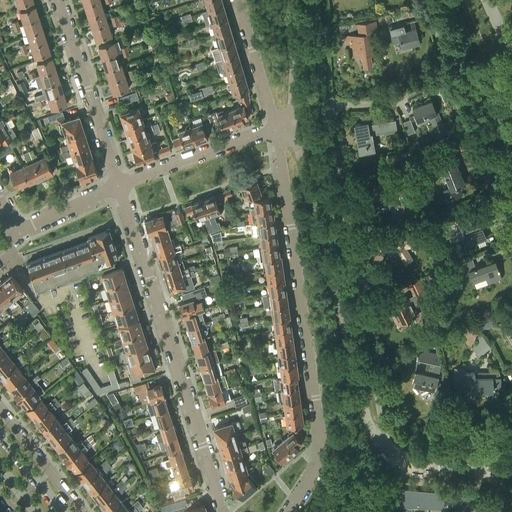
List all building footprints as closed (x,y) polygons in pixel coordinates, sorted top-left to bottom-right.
[(206,11),(223,6),(220,0),(202,0),(203,4),(205,3),(208,10),(206,11)] [(103,12),(99,1),(84,6),(88,17),(103,12)] [(226,18),(223,6),(206,11),(207,16),(209,15),(211,22),(209,23),(209,24),(226,18)] [(18,25),(39,18),(35,7),(20,12),(23,23),(18,25)] [(88,17),(92,28),(107,23),(103,12),(88,17)] [(42,30),(39,18),(18,25),(20,29),(25,28),(27,35),(42,30)] [(212,35),(213,35),(230,30),(226,18),(209,24),(210,28),(213,27),(215,34),(212,35)] [(359,34),(345,36),(347,47),(353,46),(355,57),(362,56),(364,67),(371,66),(366,34),(376,33),(374,21),(357,23),(359,34)] [(110,35),(107,23),(92,28),(96,40),(110,35)] [(419,43),(415,29),(406,31),(403,24),(389,28),(393,44),(400,42),(402,47),(419,43)] [(46,41),(42,30),(27,35),(31,46),(46,41)] [(234,42),(230,30),(213,35),(214,40),(216,39),(218,46),(216,47),(234,42)] [(50,53),(46,41),(31,46),(35,58),(50,53)] [(220,59),(237,54),(234,42),(216,47),(217,51),(220,51),(222,58),(220,59)] [(98,48),(102,59),(117,54),(113,43),(98,48)] [(120,66),(117,54),(102,59),(106,70),(120,66)] [(241,66),(237,54),(220,59),(221,63),(223,62),(226,70),(223,71),(224,71),(241,66)] [(40,75),(55,70),(51,58),(36,63),(40,75)] [(106,70),(109,82),(124,77),(120,66),(106,70)] [(244,78),(241,66),(224,71),(225,75),(227,74),(229,82),(227,83),(244,78)] [(59,81),(55,70),(40,75),(44,86),(59,81)] [(128,89),(124,77),(109,82),(113,93),(128,89)] [(3,82),(5,87),(12,83),(9,78),(3,82)] [(248,90),(244,78),(227,83),(228,87),(225,88),(228,96),(237,93),(237,94),(246,91),(248,90)] [(27,91),(23,81),(17,84),(21,93),(27,91)] [(62,93),(59,81),(44,86),(46,93),(41,95),(42,99),(47,98),(62,93)] [(189,94),(190,100),(205,95),(205,94),(203,90),(189,94)] [(249,99),(246,91),(237,94),(239,102),(241,102),(241,103),(237,105),(238,108),(231,110),(236,125),(244,122),(243,119),(248,117),(247,115),(252,113),(248,99),(249,99)] [(136,92),(118,98),(120,105),(138,99),(136,92)] [(62,93),(47,98),(51,109),(66,104),(62,93)] [(417,121),(429,117),(437,136),(445,133),(438,113),(436,114),(431,101),(426,103),(426,104),(422,106),(422,105),(412,109),(417,121)] [(123,127),(142,121),(139,113),(143,112),(141,107),(120,114),(122,120),(121,122),(123,127)] [(222,130),(236,125),(231,110),(223,113),(223,110),(216,112),(217,115),(222,130)] [(54,120),(57,119),(63,117),(62,111),(52,115),(54,120)] [(63,127),(66,136),(83,130),(78,116),(65,121),(64,116),(63,117),(57,119),(60,128),(63,127)] [(354,125),(356,139),(371,136),(371,134),(384,132),(384,134),(397,132),(395,120),(382,122),(382,123),(367,126),(367,123),(354,125)] [(403,122),(406,131),(408,134),(414,132),(410,120),(403,122)] [(144,127),(142,121),(123,127),(124,132),(127,133),(128,138),(149,131),(153,130),(151,126),(151,125),(144,127)] [(13,139),(12,138),(15,137),(10,128),(9,128),(6,122),(0,125),(0,140),(2,145),(13,139)] [(202,124),(190,128),(196,142),(207,138),(202,124)] [(183,146),(196,142),(190,128),(190,125),(185,126),(186,129),(178,132),(183,146)] [(37,127),(31,131),(35,139),(41,136),(37,127)] [(83,130),(66,136),(68,143),(60,146),(62,151),(87,143),(85,137),(87,135),(86,131),(83,130)] [(149,131),(128,138),(130,143),(129,145),(131,149),(132,150),(150,144),(148,137),(151,136),(149,131)] [(374,153),(371,136),(356,139),(359,153),(367,151),(367,154),(374,153)] [(10,143),(12,147),(23,142),(21,137),(10,143)] [(0,156),(13,150),(12,147),(10,143),(0,148),(0,156)] [(89,150),(87,143),(62,151),(64,157),(72,154),(74,162),(92,156),(94,155),(92,150),(89,150)] [(152,151),(150,144),(132,150),(137,162),(170,151),(169,146),(156,150),(152,151)] [(29,151),(41,176),(46,174),(49,175),(52,174),(52,171),(45,156),(37,160),(32,150),(29,151)] [(35,179),(41,176),(29,151),(23,154),(27,164),(21,167),(29,183),(31,183),(34,182),(35,179)] [(383,170),(403,167),(416,165),(411,152),(387,155),(387,157),(381,158),(383,170)] [(418,170),(440,161),(438,155),(416,164),(418,170)] [(92,156),(74,162),(81,184),(90,181),(89,177),(97,174),(91,157),(92,156)] [(459,172),(453,157),(453,156),(440,161),(451,188),(443,191),(446,201),(461,195),(458,186),(464,184),(461,176),(463,175),(461,171),(459,172)] [(28,182),(29,183),(21,167),(15,169),(14,166),(7,169),(13,181),(12,183),(14,187),(16,187),(28,181),(28,182)] [(386,185),(365,189),(367,197),(388,194),(390,203),(386,204),(388,218),(391,217),(392,224),(414,220),(406,175),(385,179),(386,185)] [(245,198),(247,198),(255,195),(262,192),(261,187),(258,188),(255,181),(241,186),(245,198)] [(223,192),(214,196),(203,200),(213,231),(221,228),(219,221),(216,222),(214,216),(221,214),(216,201),(223,199),(225,206),(228,205),(225,197),(223,192)] [(262,192),(255,195),(247,198),(250,213),(256,212),(256,211),(271,209),(270,197),(264,197),(262,192)] [(213,231),(203,200),(191,204),(191,205),(184,207),(187,214),(194,212),(196,219),(203,217),(208,233),(213,231)] [(177,219),(178,223),(184,221),(181,211),(180,208),(174,210),(175,213),(177,219)] [(273,221),(271,209),(256,211),(256,212),(257,223),(273,221)] [(456,218),(463,235),(467,246),(486,238),(482,228),(480,229),(473,211),(459,216),(456,218)] [(145,220),(144,221),(148,233),(151,232),(169,226),(167,222),(165,223),(162,215),(152,218),(150,216),(146,217),(145,220)] [(275,232),(273,221),(257,223),(259,234),(275,232)] [(179,225),(178,223),(169,226),(151,232),(153,238),(150,240),(152,245),(170,239),(167,232),(175,229),(174,227),(179,225)] [(35,287),(38,290),(51,286),(52,291),(56,289),(55,284),(114,263),(112,258),(118,256),(111,236),(112,235),(110,229),(109,229),(109,228),(108,228),(107,228),(106,229),(106,230),(106,231),(87,238),(88,241),(27,263),(35,287)] [(213,241),(219,240),(218,232),(210,234),(213,241)] [(275,232),(259,234),(261,247),(277,245),(275,232)] [(395,249),(402,258),(406,263),(412,259),(406,251),(405,245),(412,244),(411,235),(375,241),(377,252),(384,251),(395,249)] [(157,251),(158,256),(181,248),(183,247),(182,244),(180,244),(175,246),(172,238),(170,239),(152,245),(154,250),(157,251)] [(278,256),(277,245),(261,247),(262,255),(259,255),(260,259),(261,259),(278,256)] [(183,253),(181,248),(158,256),(160,261),(158,263),(160,268),(182,261),(180,254),(183,253)] [(280,256),(278,256),(261,259),(263,270),(282,267),(280,256)] [(434,258),(436,270),(445,266),(443,260),(439,262),(437,257),(434,258)] [(449,279),(458,275),(468,272),(472,283),(473,282),(475,288),(502,278),(495,261),(474,269),(470,258),(445,267),(446,269),(448,275),(449,279)] [(164,274),(166,279),(189,271),(187,267),(185,268),(182,261),(160,268),(161,273),(164,274)] [(283,279),(282,267),(263,270),(264,276),(267,275),(268,281),(283,279)] [(105,287),(127,280),(126,275),(124,274),(122,268),(101,274),(105,287)] [(448,275),(446,269),(438,271),(440,277),(438,278),(440,282),(448,280),(446,275),(448,275)] [(190,276),(189,271),(166,279),(168,285),(166,287),(167,290),(170,291),(185,286),(183,278),(190,276)] [(1,282),(30,318),(40,310),(10,274),(1,282)] [(209,278),(211,284),(218,282),(220,281),(218,275),(209,278)] [(283,279),(268,281),(269,294),(285,291),(283,279)] [(109,299),(130,292),(128,286),(129,285),(127,280),(105,287),(109,299)] [(20,326),(30,318),(1,282),(0,282),(0,299),(9,311),(11,313),(20,326)] [(182,316),(183,316),(202,310),(198,299),(221,291),(218,282),(211,284),(195,289),(187,292),(189,300),(178,304),(182,316)] [(415,296),(408,299),(408,298),(390,307),(398,324),(416,316),(412,307),(419,304),(417,301),(426,297),(422,289),(413,293),(415,296)] [(287,303),(285,291),(269,294),(266,294),(267,299),(270,299),(271,305),(287,303)] [(113,311),(135,304),(134,299),(132,298),(130,292),(109,299),(113,311)] [(0,318),(1,321),(11,313),(9,311),(0,299),(0,318)] [(287,303),(271,305),(273,317),(289,315),(287,303)] [(117,323),(138,317),(135,310),(137,309),(135,304),(113,311),(117,323)] [(202,310),(183,316),(187,329),(200,325),(205,323),(201,310),(202,310)] [(224,314),(219,315),(215,316),(217,322),(221,321),(220,318),(225,317),(224,314)] [(290,327),(289,315),(273,317),(274,329),(290,327)] [(476,322),(481,331),(488,328),(485,322),(490,320),(489,316),(476,322)] [(122,338),(144,331),(143,326),(141,326),(138,319),(118,326),(122,338)] [(39,322),(34,326),(38,331),(43,326),(39,322)] [(481,331),(476,322),(470,324),(472,329),(474,334),(481,331)] [(187,329),(192,341),(204,338),(209,336),(205,323),(200,325),(187,329)] [(440,323),(434,325),(439,337),(445,334),(440,323)] [(290,327),(274,329),(276,341),(292,339),(290,327)] [(44,328),(38,333),(45,341),(50,336),(44,328)] [(126,351),(146,344),(144,338),(146,336),(144,331),(122,338),(126,351)] [(478,343),(471,348),(478,356),(490,347),(488,344),(481,335),(475,340),(478,343)] [(45,341),(53,351),(59,346),(51,337),(45,341)] [(196,355),(208,351),(204,338),(192,341),(196,355)] [(294,351),(292,339),(276,341),(278,353),(294,351)] [(130,362),(130,363),(152,356),(150,350),(148,350),(146,344),(126,351),(130,362)] [(214,349),(208,351),(196,355),(200,368),(218,362),(214,349)] [(441,361),(440,354),(431,352),(429,354),(427,351),(423,350),(423,351),(418,353),(417,353),(416,359),(431,362),(428,374),(414,371),(411,386),(413,386),(419,393),(427,389),(434,391),(437,379),(439,372),(441,361)] [(294,351),(278,353),(280,365),(296,363),(294,351)] [(7,354),(0,359),(0,375),(0,376),(15,364),(7,354)] [(152,356),(130,363),(130,362),(127,363),(131,375),(129,376),(131,382),(140,379),(138,373),(151,369),(152,370),(156,368),(152,356)] [(66,357),(59,363),(62,367),(70,361),(66,357)] [(20,360),(15,364),(0,376),(8,386),(23,374),(18,368),(23,364),(22,364),(20,360)] [(204,381),(217,377),(223,375),(218,362),(200,368),(204,381)] [(297,376),(296,363),(280,365),(281,377),(280,377),(280,378),(297,376)] [(113,369),(111,370),(107,371),(111,383),(100,387),(86,367),(81,371),(97,394),(119,387),(118,383),(113,369)] [(500,377),(498,377),(498,372),(475,373),(464,373),(464,369),(465,369),(465,368),(454,369),(455,390),(460,390),(474,389),(492,389),(492,388),(500,387),(500,377)] [(28,381),(23,374),(8,386),(16,396),(31,384),(36,381),(36,380),(40,377),(46,373),(43,369),(37,374),(28,381)] [(70,373),(77,384),(83,379),(76,369),(70,373)] [(297,376),(280,378),(282,389),(297,387),(296,376),(297,376)] [(221,390),(217,377),(204,381),(208,394),(207,394),(221,390)] [(24,406),(39,395),(44,390),(36,380),(36,381),(31,384),(16,396),(24,406)] [(151,400),(163,397),(164,396),(160,384),(150,388),(147,381),(133,386),(135,393),(138,392),(142,404),(151,401),(151,400)] [(77,387),(81,392),(87,387),(83,382),(77,387)] [(299,399),(297,387),(282,389),(275,390),(277,402),(281,401),(281,402),(299,399)] [(221,390),(207,394),(211,406),(231,400),(230,399),(229,396),(227,388),(221,390)] [(244,394),(232,398),(235,407),(247,403),(244,394)] [(107,396),(117,412),(125,409),(120,400),(114,404),(109,395),(107,396)] [(40,397),(26,408),(32,416),(31,417),(33,420),(48,408),(45,404),(40,397)] [(151,400),(151,401),(155,414),(167,410),(163,397),(151,400)] [(284,405),(285,413),(301,411),(299,399),(281,402),(281,405),(284,405)] [(244,412),(251,410),(253,409),(252,404),(242,407),(244,412)] [(48,408),(33,420),(35,422),(36,421),(42,429),(56,418),(51,412),(48,408)] [(120,418),(127,415),(125,409),(117,413),(120,418)] [(159,427),(172,422),(167,410),(155,414),(150,415),(152,423),(158,421),(159,427)] [(303,423),(301,411),(285,413),(287,426),(292,425),(299,424),(303,423)] [(56,418),(42,429),(50,439),(64,428),(61,424),(56,418)] [(64,428),(50,439),(58,449),(72,438),(67,432),(72,428),(76,424),(73,421),(68,424),(64,428)] [(214,437),(215,442),(235,436),(233,429),(240,427),(238,421),(214,428),(216,435),(214,437)] [(158,441),(176,435),(172,422),(159,427),(161,432),(156,434),(158,441)] [(293,432),(282,440),(292,453),(299,447),(297,444),(303,439),(301,436),(299,424),(292,425),(293,432)] [(77,445),(72,438),(58,449),(59,450),(58,452),(61,455),(63,455),(66,459),(80,448),(84,445),(92,439),(93,438),(91,434),(77,445)] [(168,453),(180,449),(176,435),(158,441),(161,450),(163,451),(164,450),(165,449),(165,447),(166,447),(168,453)] [(237,443),(235,436),(215,442),(217,447),(220,448),(222,454),(246,446),(244,441),(237,443)] [(84,445),(87,448),(92,445),(92,444),(94,442),(92,439),(84,445)] [(119,439),(113,443),(117,447),(119,448),(124,444),(119,439)] [(281,461),(292,453),(282,440),(272,449),(281,461)] [(222,462),(223,467),(243,461),(241,453),(248,451),(246,446),(222,454),(224,460),(222,462)] [(80,448),(66,459),(69,463),(68,465),(71,469),(73,468),(74,470),(88,459),(82,452),(80,448)] [(184,462),(180,449),(168,453),(170,458),(163,460),(166,468),(172,466),(184,462)] [(76,472),(84,482),(98,471),(90,461),(76,472)] [(245,468),(243,461),(223,467),(225,471),(227,471),(230,478),(228,480),(230,483),(234,480),(242,478),(244,475),(248,472),(253,468),(253,466),(245,468)] [(84,482),(91,492),(105,481),(101,476),(107,472),(106,470),(111,466),(108,462),(103,467),(98,471),(84,482)] [(176,479),(189,475),(184,462),(172,466),(176,479)] [(262,467),(269,475),(274,471),(267,463),(262,467)] [(234,480),(230,483),(235,489),(233,490),(233,492),(233,494),(233,496),(235,497),(237,498),(238,498),(240,497),(241,496),(242,497),(256,485),(250,478),(252,476),(248,472),(244,475),(242,478),(234,480)] [(189,475),(176,479),(175,479),(178,487),(171,489),(174,500),(182,498),(179,491),(193,487),(189,475)] [(116,483),(119,487),(124,483),(121,479),(116,483)] [(91,492),(100,502),(114,491),(105,481),(91,492)] [(127,487),(124,483),(119,487),(122,491),(127,487)] [(401,504),(398,511),(426,511),(426,505),(443,505),(444,492),(434,491),(434,494),(417,493),(417,490),(397,489),(397,494),(396,494),(396,504),(401,504)] [(121,501),(114,491),(100,502),(107,511),(121,501)] [(132,504),(134,507),(140,503),(137,499),(132,504)] [(128,511),(129,511),(121,501),(107,511),(128,511)] [(483,511),(468,502),(461,511),(462,511),(483,511)] [(134,507),(129,511),(128,511),(136,511),(137,511),(143,507),(140,503),(134,507)] [(171,503),(159,507),(161,511),(167,511),(173,509),(171,503)]
